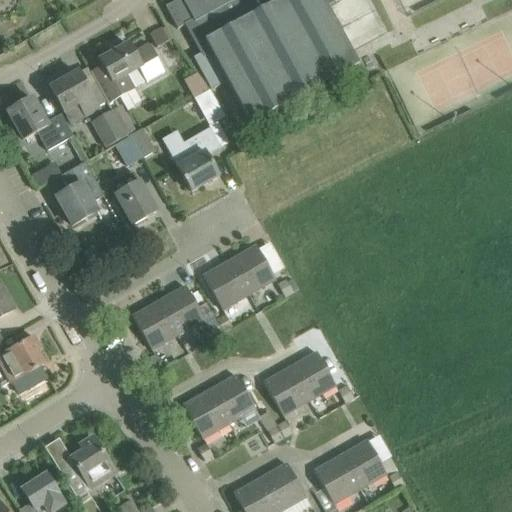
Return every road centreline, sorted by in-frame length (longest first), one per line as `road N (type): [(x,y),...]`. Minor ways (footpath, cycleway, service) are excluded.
road 1 (residential): [(75,319),(253,209)]
road 2 (unknown): [(190,493),(273,459),(312,455),(366,422)]
road 3 (residential): [(0,83),(140,0)]
road 4 (residential): [(110,379),(202,511)]
road 5 (residential): [(0,189),(75,319)]
road 6 (residential): [(0,452),(110,379)]
